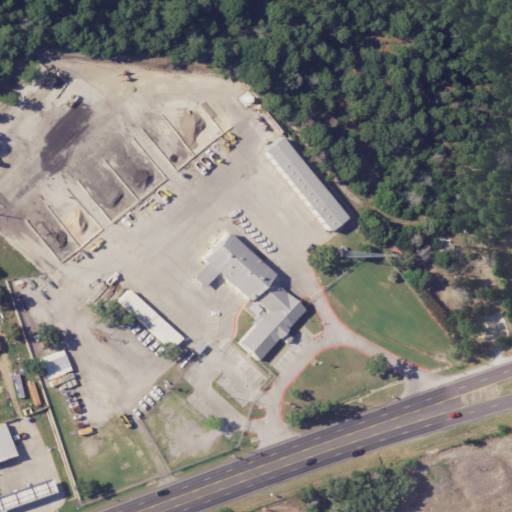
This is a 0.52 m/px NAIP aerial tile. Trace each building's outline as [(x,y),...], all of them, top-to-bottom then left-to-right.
[(277,137),(260,150),(324,232),(341,218),(277,137)] [(300,309),(265,278),(269,274),(222,232),(199,258),(261,314),(235,343),(254,360),(300,309)] [(167,349),(177,338),(126,289),(115,300),(167,349)] [(37,359),(45,379),(68,370),(60,350),(37,359)] [(0,427),(0,463),(18,457),(6,425),(0,427)] [(0,499),(0,511),(11,511),(58,495),(53,481),(0,499)]
